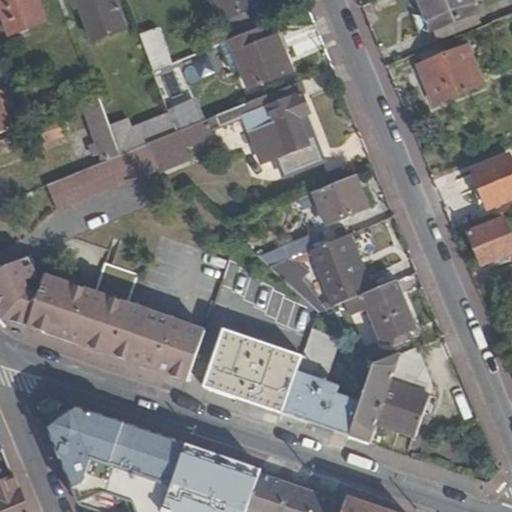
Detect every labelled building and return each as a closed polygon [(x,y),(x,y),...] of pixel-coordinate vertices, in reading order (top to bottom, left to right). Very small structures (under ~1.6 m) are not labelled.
[(0,0),(0,8),(11,35),(46,22),(37,0),(0,0)] [(126,28),(115,0),(78,0),(94,40),(126,28)] [(215,0),(212,2),(219,19),(236,13),(230,0),(215,0)] [(413,0),(425,31),(479,8),(475,0),(413,0)] [(266,35),(262,25),(229,39),(249,91),(292,73),(274,32),(266,35)] [(139,33),(154,70),(170,63),(156,26),(139,33)] [(436,104),(484,84),(469,47),(421,66),(436,104)] [(177,131),(148,143),(159,169),(163,180),(194,167),(189,154),(217,143),(214,136),(245,124),(265,172),(277,167),(285,186),(332,168),(320,139),(311,143),(300,117),(310,114),(297,82),(187,127),(177,131)] [(0,104),(12,99),(8,88),(3,90),(0,91),(0,104)] [(101,163),(123,153),(113,130),(98,94),(94,96),(78,102),(101,163)] [(171,114),(177,131),(187,127),(186,125),(200,119),(194,104),(171,114)] [(113,130),(123,153),(148,143),(177,131),(171,114),(145,124),(143,118),(113,130)] [(320,139),(310,114),(300,117),(311,143),(320,139)] [(37,150),(67,142),(62,121),(31,130),(37,150)] [(148,143),(123,153),(101,163),(29,192),(40,217),(159,169),(148,143)] [(511,198),(511,164),(510,158),(473,173),(488,209),(511,198)] [(370,208),(356,176),(314,193),(327,225),(370,208)] [(191,193),(228,228),(241,223),(206,189),(203,190),(198,177),(187,182),(191,193)] [(482,267),(511,254),(511,242),(502,219),(468,233),(482,267)] [(340,290),(345,303),(350,300),(365,294),(360,282),(362,281),(349,249),(318,262),(331,294),(340,290)] [(262,260),(270,267),(272,267),(289,260),(286,251),(262,260)] [(29,257),(0,268),(0,307),(15,322),(110,355),(127,306),(43,277),(42,280),(35,276),(29,257)] [(289,260),(272,267),(294,287),(305,274),(289,260)] [(417,329),(398,281),(365,294),(350,300),(355,312),(363,308),(365,313),(370,311),(383,342),(392,338),(394,344),(410,337),(408,332),(417,329)] [(127,306),(110,355),(187,381),(204,331),(127,306)] [(343,335),(319,313),(303,357),(299,369),(327,378),(343,335)] [(276,353),(277,348),(222,329),(220,334),(276,353)] [(299,369),(303,357),(277,348),(276,353),(220,334),(203,386),(236,397),(238,390),(285,406),(298,372),(299,369)] [(391,383),(401,354),(375,365),(348,435),(368,442),(374,424),(415,438),(430,396),(391,383)] [(283,413),(333,430),(345,396),(337,393),(340,386),(298,372),(285,406),(283,413)] [(236,397),(283,413),(285,406),(238,390),(236,397)] [(163,437),(115,421),(100,468),(147,484),(163,437)] [(186,444),(163,511),(188,511),(194,497),(236,511),(247,511),(260,477),(263,469),(186,443),(186,444)] [(28,511),(14,475),(0,480),(0,511),(28,511)] [(342,511),(345,506),(260,477),(247,511),(342,511)] [(342,511),(387,511),(348,498),(345,506),(342,511)]
